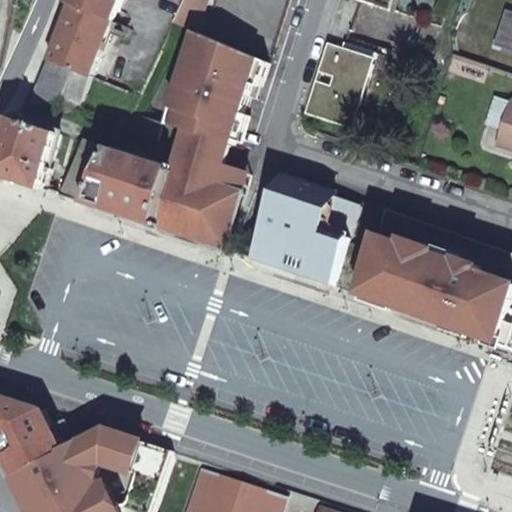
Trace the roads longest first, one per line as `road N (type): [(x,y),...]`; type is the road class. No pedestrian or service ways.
road 1 (residential): [(463,511),(0,366)]
road 2 (residential): [(320,0),(276,135),(511,216)]
